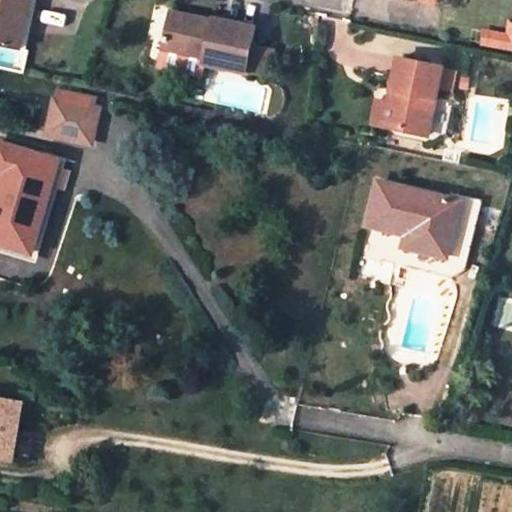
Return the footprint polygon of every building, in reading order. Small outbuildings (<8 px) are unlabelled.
[(0,0),(0,44),(21,49),(31,0),(0,0)] [(213,22),(171,12),(163,48),(206,58),(204,64),(246,73),(246,70),(252,43),(255,28),(218,20),(213,19),(213,22)] [(484,30),(482,48),(511,50),(511,23),(507,23),(506,32),(484,30)] [(252,43),(246,70),(268,75),(275,48),(252,43)] [(206,58),(163,48),(160,65),(201,75),(204,64),(206,58)] [(400,57),(393,90),(401,91),(394,128),(429,136),(444,66),(400,57)] [(385,126),(394,128),(401,91),(393,90),(385,126)] [(48,134),(72,139),(74,132),(93,136),(98,109),(55,100),(48,134)] [(93,136),(74,132),(72,139),(91,143),(93,136)] [(59,162),(0,143),(0,173),(3,175),(0,184),(0,192),(10,195),(5,214),(0,212),(0,243),(33,253),(59,162)] [(408,234),(406,245),(449,256),(463,200),(379,180),(368,224),(398,231),(400,222),(411,224),(408,234)] [(0,212),(5,214),(10,195),(0,192),(0,212)] [(411,224),(400,222),(398,231),(408,234),(411,224)] [(23,401),(0,397),(0,455),(29,460),(32,437),(18,434),(23,401)]
